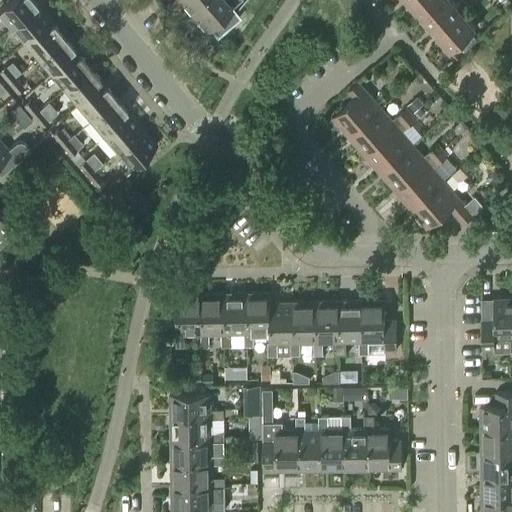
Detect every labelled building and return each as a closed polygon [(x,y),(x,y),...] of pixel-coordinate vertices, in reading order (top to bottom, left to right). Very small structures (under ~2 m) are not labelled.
[(1,1),(0,2),(0,24),(5,31),(10,27),(36,4),(32,0),(8,0),(4,4),(1,1)] [(180,0),(192,14),(207,0),(180,0)] [(224,0),(207,0),(192,14),(206,30),(213,24),(220,17),(232,8),(231,7),(238,0),(226,0),(225,1),(224,0)] [(406,0),(404,2),(418,18),(439,0),(406,0)] [(452,0),(439,0),(418,18),(432,35),(461,10),(452,0)] [(36,4),(10,27),(23,42),(50,20),(36,4)] [(461,10),(432,35),(447,52),(457,44),(476,27),(461,10)] [(50,20),(23,42),(36,58),(63,35),(50,20)] [(63,35),(36,58),(50,73),(76,51),(63,35)] [(457,44),(447,52),(453,59),(463,51),(457,44)] [(76,51),(50,73),(63,89),(89,67),(76,51)] [(5,67),(0,70),(0,73),(8,82),(14,77),(5,67)] [(89,67),(63,89),(76,105),(102,82),(89,67)] [(14,77),(8,82),(17,93),(22,88),(14,77)] [(102,82),(76,105),(89,120),(116,97),(102,82)] [(354,97),(331,116),(348,135),(381,107),(364,88),(354,97)] [(116,97),(89,120),(103,136),(129,113),(116,97)] [(417,97),(406,107),(411,112),(422,103),(417,97)] [(29,100),(23,105),(32,115),(38,110),(29,100)] [(18,105),(9,112),(16,120),(24,112),(18,105)] [(381,107),(348,135),(363,154),(411,112),(406,107),(392,120),(381,107)] [(38,110),(32,115),(41,126),(47,121),(38,110)] [(24,112),(16,120),(23,128),(31,120),(24,112)] [(411,112),(363,154),(379,172),(412,143),(401,131),(416,118),(411,112)] [(129,113),(103,136),(116,151),(142,129),(129,113)] [(57,129),(51,134),(60,144),(66,139),(57,129)] [(142,129),(116,151),(130,167),(156,145),(142,129)] [(66,139),(60,144),(87,176),(93,171),(66,139)] [(0,174),(29,150),(24,144),(20,143),(16,144),(8,150),(0,141),(0,174)] [(412,143),(379,172),(395,190),(443,149),(438,143),(423,156),(412,143)] [(443,149),(395,190),(410,208),(443,180),(433,167),(448,154),(443,149)] [(93,171),(87,176),(96,187),(102,181),(93,171)] [(443,180),(410,208),(427,227),(450,208),(462,223),(482,206),(474,196),(464,204),(460,199),(443,180)] [(511,204),(500,205),(500,219),(511,219),(511,204)] [(0,210),(0,246),(8,240),(1,232),(11,224),(0,210)] [(11,261),(4,267),(11,276),(19,269),(11,261)] [(4,267),(0,270),(0,278),(3,283),(11,276),(4,267)] [(247,332),(244,332),(244,345),(254,345),(254,340),(269,340),(269,302),(270,302),(269,291),(246,292),(247,332)] [(177,333),(175,333),(176,346),(185,346),(185,333),(198,332),(201,332),(201,292),(177,293),(177,333)] [(201,332),(198,332),(198,345),(208,345),(208,332),(221,332),(224,332),(224,292),(201,292),(201,332)] [(224,332),(221,332),(221,345),(231,345),(231,332),(244,332),(247,332),(246,292),(224,292),(224,332)] [(494,318),(482,318),(482,348),(494,348),(494,338),(511,338),(511,351),(511,297),(493,298),(494,318)] [(358,341),(358,354),(368,354),(368,341),(384,341),(384,350),(396,350),(396,320),(384,320),(384,300),(360,301),(361,341),(358,341)] [(269,342),(267,342),(267,355),(277,355),(277,342),(290,342),(293,342),(292,301),(270,302),(269,302),(269,340),(269,342)] [(293,342),(290,342),(290,355),(299,355),(299,342),(313,341),(315,341),(315,301),(292,301),(293,342)] [(313,341),(313,355),(322,355),(322,341),(335,341),(338,341),(337,301),(315,301),(315,341),(313,341)] [(338,341),(335,341),(336,354),(345,354),(345,341),(358,341),(361,341),(360,301),(337,301),(338,341)] [(298,369),(294,369),(294,382),(310,382),(310,375),(298,369)] [(203,382),(213,382),(213,372),(203,372),(203,382)] [(344,386),(329,386),(329,400),(344,400),(344,399),(344,386)] [(358,386),(344,386),(344,399),(359,399),(358,386)] [(496,404),(481,404),(481,428),(511,427),(511,391),(496,392),(496,404)] [(211,392),(170,392),(171,416),(211,416),(211,418),(224,418),(224,408),(211,409),(211,392)] [(366,415),(364,415),(364,429),(366,428),(367,468),(402,468),(401,440),(390,440),(390,428),(374,428),(374,415),(376,415),(376,402),(366,402),(366,415)] [(328,415),(318,416),(319,429),(321,429),(322,469),(344,468),(344,429),(341,429),(328,429),(328,415)] [(351,415),(341,415),(341,429),(344,429),(344,468),(367,468),(366,428),(364,429),(351,429),(351,415)] [(211,416),(171,416),(171,439),(211,438),(211,441),(225,441),(224,418),(211,418),(211,416)] [(262,416),(249,416),(249,425),(263,425),(263,422),(262,416)] [(296,416),(296,430),(298,429),(299,469),(322,469),(321,429),(319,429),(306,429),(305,416),(296,416)] [(283,422),(263,422),(263,425),(263,470),(299,469),(298,429),(296,430),(283,430),(283,422)] [(511,427),(481,428),(481,451),(511,450),(511,427)] [(211,438),(171,439),(172,462),(212,461),(212,464),(225,464),(225,441),(211,441),(211,438)] [(511,450),(481,451),(481,474),(511,473),(511,450)] [(212,461),(172,462),(172,485),(212,484),(212,487),(225,487),(225,477),(212,477),(212,464),(212,461)] [(511,473),(481,474),(482,497),(511,496),(511,473)] [(212,484),(172,485),(172,508),(212,508),(212,510),(226,509),(225,487),(212,487),(212,484)] [(511,511),(511,496),(482,497),(481,511),(511,511)]
